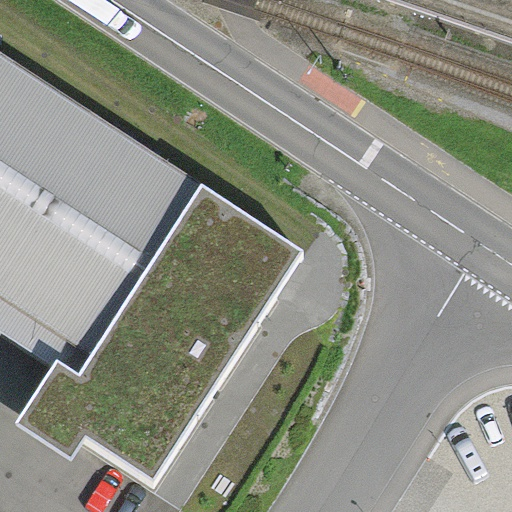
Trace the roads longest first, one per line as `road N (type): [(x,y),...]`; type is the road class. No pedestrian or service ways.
road 1 (primary): [(127,0),(481,244)]
road 2 (unclassified): [(481,244),(317,511)]
